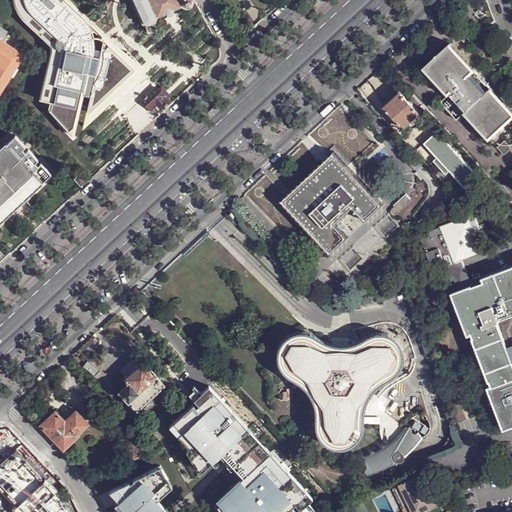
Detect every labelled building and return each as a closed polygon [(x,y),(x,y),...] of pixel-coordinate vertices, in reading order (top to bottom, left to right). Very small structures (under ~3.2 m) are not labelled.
[(46,76),(79,112),(85,88),(93,54),(93,50),(93,41),(90,31),(86,23),(62,0),(13,0),(14,3),(18,12),(23,19),(48,43),(50,45),(52,49),(46,76)] [(145,23),(150,25),(156,22),(158,17),(181,6),(186,8),(192,5),(195,0),(133,0),(144,23),(145,23)] [(0,39),(3,41),(10,32),(0,21),(0,39)] [(0,60),(0,92),(11,76),(16,68),(19,62),(24,55),(3,41),(0,39),(0,56),(1,58),(0,60)] [(448,95),(464,113),(490,140),(511,119),(511,109),(492,87),(488,91),(473,74),(476,71),(450,43),(423,68),(448,95)] [(24,65),(29,59),(24,55),(19,62),(24,65)] [(50,111),(74,136),(74,135),(72,133),(72,130),(73,130),(74,129),(75,130),(79,112),(46,76),(41,99),(52,103),(50,111)] [(156,104),(161,110),(163,108),(164,108),(168,104),(167,104),(170,101),(168,99),(171,96),(162,87),(159,90),(157,88),(148,96),(147,95),(144,98),(145,99),(143,101),(151,109),(156,104)] [(421,113),(408,98),(401,90),(401,91),(385,105),(384,106),(404,128),(421,113)] [(426,107),(413,94),(408,98),(421,113),(426,107)] [(457,120),(464,113),(448,95),(441,102),(457,120)] [(52,103),(41,99),(40,100),(50,111),(52,103)] [(151,109),(156,115),(161,110),(156,104),(151,109)] [(437,131),(425,141),(462,182),(473,171),(437,131)] [(0,222),(53,172),(43,162),(40,164),(36,169),(33,165),(37,161),(40,158),(31,148),(28,151),(25,148),(28,145),(18,134),(8,143),(7,143),(0,149),(0,222)] [(511,149),(504,141),(497,147),(504,155),(511,149)] [(283,201),(331,252),(347,237),(335,224),(354,206),(367,220),(383,204),(335,153),(283,201)] [(75,177),(81,183),(88,177),(81,170),(75,177)] [(453,193),(459,199),(466,196),(461,190),(458,190),(453,193)] [(376,219),(383,239),(404,232),(400,218),(396,219),(394,214),(376,219)] [(498,320),(511,314),(496,274),(482,279),(482,282),(473,285),(462,259),(483,251),(479,239),(471,219),(469,215),(450,222),(450,223),(429,231),(431,234),(422,237),(431,261),(440,257),(443,256),(451,277),(452,280),(455,279),(459,289),(451,293),(467,335),(471,334),(472,337),(472,339),(488,381),(490,381),(491,386),(490,386),(487,387),(503,430),(511,426),(511,362),(497,322),(498,321),(498,320)] [(471,219),(479,239),(484,237),(476,217),(471,219)] [(362,258),(353,248),(341,260),(349,271),(362,258)] [(448,278),(451,277),(443,256),(440,257),(448,278)] [(511,267),(496,274),(511,314),(511,267)] [(357,441),(360,436),(362,432),(363,428),(365,404),(368,398),(374,389),(380,384),(395,375),(401,367),(403,361),(403,352),(400,345),(394,338),(387,334),(383,333),(372,334),(357,342),(349,345),(341,345),(333,344),(331,344),(318,337),(314,335),(310,333),(303,333),(294,333),(289,335),(286,337),(280,346),(278,352),(278,360),(281,367),(286,373),(302,385),(307,388),(310,394),(314,403),(316,411),(316,427),(318,432),(319,435),(327,443),(331,445),(340,447),(350,446),(357,441)] [(127,383),(145,402),(164,385),(142,361),(124,378),(127,383)] [(137,410),(145,402),(127,383),(119,391),(137,410)] [(40,423),(54,409),(52,407),(38,420),(40,423)] [(415,414),(416,415),(418,416),(419,416),(421,417),(423,416),(424,416),(425,415),(425,413),(426,411),(425,410),(424,408),(423,407),(422,407),(420,407),(419,407),(417,408),(416,409),(415,410),(415,413),(415,414)] [(40,423),(63,447),(78,433),(77,433),(88,423),(75,410),(64,420),(54,409),(40,423)] [(409,423),(406,426),(412,428),(412,431),(412,432),(413,433),(415,433),(418,432),(420,434),(422,437),(426,435),(428,433),(430,430),(430,426),(430,421),(428,418),(426,418),(425,419),(423,418),(423,416),(421,417),(419,416),(418,416),(416,415),(413,417),(411,420),(409,423)] [(412,428),(406,426),(405,428),(400,435),(388,445),(376,452),(362,457),(362,463),(365,463),(366,466),(366,468),(364,470),(368,474),(382,469),(390,465),(396,461),(395,458),(394,457),(394,455),(394,454),(395,453),(396,452),(398,451),(400,451),(402,452),(403,453),(405,453),(407,453),(419,440),(420,436),(420,434),(418,432),(415,433),(413,433),(412,432),(412,431),(412,428)] [(147,453),(137,438),(123,445),(132,461),(147,453)] [(395,458),(396,461),(397,461),(399,462),(401,461),(402,461),(403,458),(404,455),(404,454),(403,453),(402,452),(400,451),(398,451),(396,452),(395,453),(394,454),(394,455),(394,457),(395,458)] [(404,507),(395,487),(394,488),(403,507),(405,511),(412,511),(413,511),(421,511),(437,505),(423,474),(400,484),(410,505),(404,507)] [(144,511),(159,505),(145,475),(113,491),(109,482),(95,489),(102,503),(113,497),(120,511),(144,511)] [(404,507),(410,505),(400,484),(395,487),(404,507)] [(61,511),(47,497),(30,511),(61,511)]
